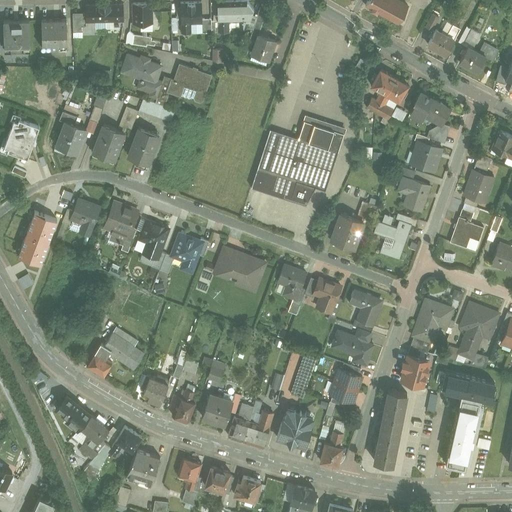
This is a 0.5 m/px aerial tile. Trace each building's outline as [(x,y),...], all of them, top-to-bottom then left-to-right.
[(248,0),(233,0),(218,0),(219,31),(229,31),(229,21),(240,20),(240,28),(247,27),(254,7),(248,0)] [(368,0),(365,5),(366,5),(372,8),(372,9),(377,12),(378,10),(383,13),(382,13),(383,14),(383,13),(388,16),(387,16),(388,17),(388,16),(393,19),(398,22),(399,23),(401,18),(402,18),(406,10),(408,5),(407,5),(403,2),(402,2),(398,0),(368,0)] [(202,1),(181,1),(181,10),(177,10),(177,17),(181,17),(182,32),(191,31),(190,22),(202,22),(202,18),(202,1)] [(152,2),(133,3),(133,22),(152,22),(152,2)] [(123,3),(106,4),(106,21),(114,20),(114,26),(120,26),(120,20),(123,20),(123,3)] [(106,4),(86,4),(86,13),(86,21),(95,21),(106,21),(106,4)] [(95,21),(86,21),(86,13),(83,13),(83,14),(83,21),(81,21),(82,32),(95,31),(95,21)] [(433,13),(426,26),(432,29),(439,16),(433,13)] [(83,14),(73,14),(73,32),(82,32),(81,21),(83,21),(83,14)] [(211,17),(202,18),(202,22),(203,32),(212,32),(211,17)] [(66,19),(42,19),(43,48),(67,47),(66,19)] [(263,21),(256,19),(251,33),(258,36),(259,33),(263,21)] [(29,20),(4,20),(4,47),(12,47),(12,50),(23,50),(23,47),(30,46),(29,20)] [(467,26),(462,35),(467,37),(472,29),(467,26)] [(446,35),(436,29),(428,44),(446,54),(458,33),(450,28),(446,35)] [(275,39),(259,33),(258,36),(252,52),(268,58),(275,39)] [(148,38),(134,37),(134,43),(147,45),(148,38)] [(222,48),(214,48),(214,43),(213,43),(213,59),(222,61),(222,48)] [(498,51),(484,43),(480,52),(486,56),(493,59),(498,51)] [(480,52),(468,46),(460,61),(478,71),(486,56),(480,52)] [(161,65),(128,53),(122,70),(138,75),(138,73),(144,75),(143,78),(142,78),(141,80),(142,81),(140,86),(152,90),(152,91),(157,78),(154,77),(156,70),(159,71),(161,65)] [(361,57),(355,67),(361,71),(367,60),(361,57)] [(211,75),(180,64),(175,80),(171,78),(167,90),(179,94),(182,84),(205,91),(211,75)] [(395,76),(380,68),(371,84),(386,92),(386,93),(395,76)] [(511,72),(510,71),(503,86),(511,90),(511,72)] [(162,80),(158,92),(166,94),(167,90),(171,78),(164,76),(162,80)] [(408,84),(395,76),(386,93),(390,95),(399,100),(401,95),(404,97),(407,91),(405,89),(408,84)] [(157,78),(152,91),(152,90),(151,94),(157,96),(158,92),(162,80),(157,78)] [(368,88),(360,83),(358,88),(365,93),(368,88)] [(109,92),(101,89),(95,104),(103,107),(109,92)] [(376,98),(372,96),(366,106),(375,111),(386,92),(381,90),(376,98)] [(433,98),(420,91),(414,102),(416,103),(410,113),(422,119),(426,111),(443,121),(442,123),(451,108),(433,98)] [(386,92),(375,111),(384,115),(388,118),(393,108),(385,104),(390,95),(386,93),(386,92)] [(176,108),(143,98),(139,110),(171,121),(176,108)] [(79,108),(66,103),(64,108),(77,113),(79,108)] [(103,107),(95,104),(90,118),(98,121),(103,107)] [(139,110),(127,105),(118,130),(124,132),(126,126),(132,129),(139,110)] [(77,115),(63,110),(60,118),(65,120),(66,120),(75,123),(77,115)] [(98,121),(90,118),(87,127),(86,130),(93,132),(98,121)] [(14,121),(4,146),(9,148),(7,151),(27,158),(39,126),(19,119),(18,122),(14,121)] [(299,137),(270,128),(251,186),(306,204),(316,186),(325,189),(344,132),(304,119),(299,137)] [(75,123),(66,120),(65,120),(55,149),(65,153),(66,149),(77,153),(86,130),(87,127),(75,123)] [(117,128),(104,123),(94,150),(114,158),(124,132),(118,130),(117,129),(117,128)] [(152,132),(139,127),(129,154),(137,157),(135,162),(147,167),(159,136),(152,133),(152,132)] [(511,134),(500,130),(493,148),(511,156),(511,134)] [(446,135),(433,131),(431,137),(444,142),(446,135)] [(430,137),(417,132),(415,139),(418,140),(418,139),(428,142),(430,137)] [(428,142),(418,139),(418,140),(414,152),(418,153),(414,163),(435,170),(442,147),(428,142)] [(373,158),(375,147),(365,145),(363,157),(373,158)] [(492,157),(479,152),(475,165),(488,169),(492,157)] [(26,175),(27,170),(14,167),(13,173),(26,175)] [(406,167),(403,173),(414,177),(417,170),(406,167)] [(494,175),(474,168),(470,178),(472,178),(466,195),(479,200),(485,202),(494,175)] [(404,176),(399,189),(408,191),(404,203),(422,209),(430,185),(404,176)] [(73,199),(75,193),(66,189),(64,196),(73,199)] [(479,200),(466,195),(464,202),(477,206),(479,200)] [(101,205),(78,197),(73,210),(71,218),(73,219),(83,222),(81,228),(91,232),(101,205)] [(377,205),(363,200),(356,218),(363,220),(365,214),(372,217),(377,205)] [(138,209),(115,201),(106,227),(119,232),(116,239),(119,240),(119,241),(120,242),(121,241),(124,242),(130,225),(131,222),(133,222),(138,209)] [(474,211),(463,207),(460,215),(471,219),(474,211)] [(68,208),(62,221),(71,224),(73,219),(71,218),(73,210),(68,208)] [(34,210),(18,254),(40,263),(56,219),(34,210)] [(356,218),(341,212),(331,238),(354,246),(363,220),(356,218)] [(402,213),(397,227),(391,224),(394,216),(390,215),(391,214),(388,214),(388,215),(385,214),(382,221),(378,220),(374,231),(375,231),(375,230),(393,237),(390,245),(384,242),(381,251),(400,258),(413,224),(416,225),(418,218),(402,213)] [(460,215),(459,215),(450,240),(467,246),(470,236),(479,239),(484,226),(471,221),(471,219),(460,215)] [(496,215),(491,228),(497,231),(503,217),(496,215)] [(169,227),(147,219),(140,238),(147,241),(143,252),(155,256),(158,257),(161,250),(169,227)] [(137,228),(130,225),(124,242),(121,249),(128,251),(137,228)] [(200,240),(180,232),(173,253),(180,255),(180,257),(185,259),(182,266),(192,270),(198,253),(203,241),(200,240)] [(209,240),(201,237),(200,240),(203,241),(198,253),(204,255),(209,240)] [(511,246),(500,241),(492,263),(505,268),(506,265),(511,266),(511,248),(510,248),(511,246)] [(238,251),(225,246),(215,271),(228,276),(231,270),(237,253),(238,251)] [(158,257),(155,256),(151,265),(160,268),(166,253),(161,250),(158,257)] [(174,256),(166,253),(160,268),(168,271),(174,256)] [(266,261),(244,253),(244,255),(237,253),(231,270),(240,273),(236,282),(255,289),(266,261)] [(307,272),(284,263),(278,280),(290,285),(287,294),(294,297),(297,297),(301,287),(307,272)] [(129,274),(122,271),(119,277),(126,280),(129,274)] [(30,272),(19,279),(24,289),(35,283),(30,272)] [(319,279),(311,276),(306,289),(305,293),(313,296),(315,293),(314,292),(319,279)] [(341,284),(320,276),(319,279),(314,292),(315,293),(325,296),(321,307),(331,310),(331,311),(337,296),(341,284)] [(164,282),(156,285),(158,294),(167,291),(164,282)] [(301,287),(297,297),(294,297),(292,301),(300,304),(305,293),(306,289),(301,287)] [(378,296),(354,287),(349,301),(362,306),(357,319),(356,318),(354,324),(359,326),(371,331),(382,304),(376,302),(378,296)] [(455,287),(453,298),(463,300),(465,288),(455,287)] [(343,298),(337,296),(331,311),(331,310),(329,315),(335,318),(343,298)] [(453,307),(426,298),(414,333),(414,334),(432,340),(433,340),(439,324),(446,327),(453,307)] [(460,325),(467,328),(460,347),(456,359),(471,363),(475,352),(482,334),(490,337),(499,312),(470,300),(460,325)] [(300,305),(292,301),(289,311),(297,314),(300,305)] [(511,312),(507,311),(501,327),(506,330),(511,317),(511,318),(511,316),(511,312)] [(506,330),(502,341),(511,345),(511,317),(511,318),(511,317),(506,330)] [(135,346),(138,340),(117,326),(113,332),(135,346)] [(371,331),(359,326),(356,334),(369,338),(371,331)] [(369,338),(356,334),(356,336),(338,329),(332,346),(355,354),(353,359),(366,364),(373,344),(367,342),(369,338)] [(135,346),(113,332),(105,345),(111,349),(109,352),(135,368),(145,352),(135,346)] [(432,340),(414,334),(410,346),(419,349),(429,351),(432,340)] [(460,347),(446,343),(441,355),(456,359),(460,347)] [(103,344),(98,352),(97,351),(87,366),(103,376),(112,361),(106,357),(109,352),(111,349),(105,345),(103,344)] [(410,346),(408,353),(418,356),(419,349),(410,346)] [(308,349),(294,390),(306,387),(318,352),(308,349)] [(490,356),(475,352),(471,363),(485,367),(490,356)] [(418,356),(408,353),(406,360),(403,360),(401,366),(404,367),(401,378),(422,384),(429,359),(418,356)] [(199,362),(187,358),(184,366),(183,369),(195,373),(199,362)] [(361,367),(344,361),(342,368),(359,374),(361,367)] [(184,366),(178,363),(174,375),(179,378),(184,366)] [(224,369),(211,365),(208,376),(220,381),(224,369)] [(342,368),(339,367),(334,380),(358,388),(362,375),(359,374),(342,368)] [(441,388),(461,392),(480,397),(490,399),(494,382),(445,370),(441,388)] [(284,374),(276,372),(272,386),(279,389),(284,374)] [(158,374),(156,378),(147,375),(143,385),(146,387),(144,390),(151,392),(148,398),(161,403),(168,383),(162,381),(163,376),(158,374)] [(358,388),(334,380),(330,393),(333,394),(350,400),(354,401),(358,388)] [(183,398),(180,397),(173,415),(189,420),(195,402),(191,401),(192,399),(194,400),(197,392),(194,391),(196,386),(189,383),(183,398)] [(294,390),(293,390),(292,393),(303,397),(306,387),(294,390)] [(407,392),(389,389),(385,404),(384,404),(385,404),(384,409),(383,409),(384,410),(379,439),(377,439),(377,440),(378,440),(377,444),(376,444),(376,445),(377,445),(374,460),(393,464),(393,463),(392,463),(396,446),(397,446),(396,445),(399,428),(400,428),(399,428),(402,410),(404,411),(404,410),(403,410),(406,393),(407,393),(407,392)] [(233,400),(210,392),(202,416),(225,423),(233,400)] [(428,409),(436,411),(439,393),(431,392),(428,409)] [(480,397),(461,392),(457,408),(456,407),(456,408),(457,408),(456,412),(455,412),(455,413),(456,413),(449,443),(448,442),(447,443),(448,443),(447,447),(446,447),(446,448),(448,448),(444,463),(463,468),(463,467),(462,467),(466,450),(467,450),(467,449),(466,449),(470,432),(471,432),(470,432),(474,415),(475,415),(476,415),(474,414),(478,397),(480,398),(480,397)] [(87,417),(82,413),(85,408),(75,400),(73,401),(65,394),(55,406),(69,417),(67,419),(75,426),(76,424),(80,427),(87,417)] [(350,400),(333,394),(331,400),(348,406),(350,400)] [(262,401),(256,399),(254,406),(250,420),(254,422),(255,419),(255,420),(257,413),(258,414),(262,401)] [(242,402),(238,416),(250,420),(254,406),(242,402)] [(272,404),(265,402),(263,409),(273,412),(274,409),(271,409),(272,404)] [(254,422),(250,420),(244,439),(263,445),(273,412),(263,409),(259,423),(254,422)] [(296,409),(286,415),(285,417),(284,417),(283,422),(282,422),(277,437),(288,440),(288,441),(289,441),(290,444),(294,442),(294,443),(295,442),(305,445),(312,425),(310,425),(311,423),(306,413),(303,414),(301,413),(301,410),(300,413),(297,412),(296,409)] [(109,428),(91,413),(87,417),(80,427),(90,435),(83,444),(91,451),(101,438),(109,428)] [(358,416),(348,414),(347,417),(345,417),(345,419),(344,422),(348,423),(347,428),(354,430),(358,416)] [(238,416),(234,415),(228,435),(244,439),(250,420),(238,416)] [(126,425),(125,425),(116,440),(123,444),(133,450),(142,435),(141,435),(136,432),(136,431),(131,429),(126,426),(126,425)] [(345,428),(334,426),(330,443),(340,445),(345,428)] [(101,438),(91,451),(96,454),(98,451),(106,442),(101,438)] [(123,444),(116,440),(111,447),(118,451),(123,444)] [(106,442),(98,451),(102,455),(110,445),(106,442)] [(330,443),(325,442),(320,460),(321,460),(321,461),(322,462),(326,463),(328,462),(338,464),(342,446),(340,445),(330,443)] [(160,456),(137,448),(126,474),(152,482),(160,456)] [(190,458),(183,456),(178,473),(189,477),(186,487),(193,489),(196,479),(197,475),(202,462),(197,461),(197,458),(192,457),(190,458)] [(13,471),(0,464),(0,484),(4,487),(13,471)] [(230,471),(211,465),(205,485),(224,491),(229,474),(230,471)] [(234,476),(229,474),(224,491),(229,493),(234,476)] [(193,489),(186,487),(182,500),(195,504),(203,477),(197,475),(196,479),(193,489)] [(261,480),(244,475),(241,483),(238,482),(234,493),(246,497),(244,502),(253,505),(261,480)] [(132,488),(121,485),(114,502),(126,506),(132,488)] [(291,501),(311,506),(314,490),(295,486),(291,501)] [(224,491),(219,508),(224,509),(228,497),(229,493),(224,491)] [(33,511),(55,511),(56,511),(53,510),(55,506),(49,504),(51,500),(40,495),(33,511)] [(224,509),(223,511),(230,511),(231,510),(234,499),(228,497),(224,509)] [(167,511),(168,501),(155,499),(153,511),(160,511),(167,511)] [(308,511),(311,506),(291,501),(288,511),(308,511)]
